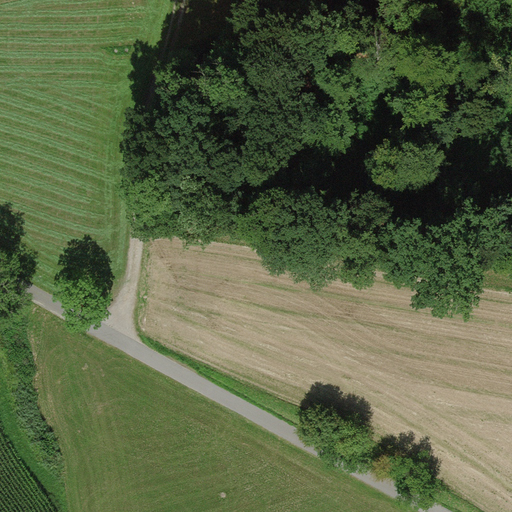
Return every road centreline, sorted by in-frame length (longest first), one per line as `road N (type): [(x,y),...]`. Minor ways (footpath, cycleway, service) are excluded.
road 1 (unclassified): [(0,273),(440,511)]
road 2 (track): [(178,0),(121,338)]
